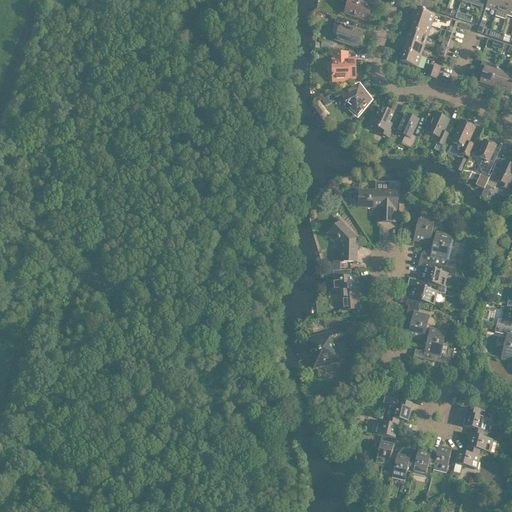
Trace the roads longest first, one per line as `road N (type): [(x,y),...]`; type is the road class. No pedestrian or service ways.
road 1 (unknown): [(19,511),(67,310),(193,0)]
road 2 (residential): [(399,0),(374,61),(384,89),(451,92),(511,129)]
road 3 (residential): [(447,387),(391,361),(380,316),(387,282)]
